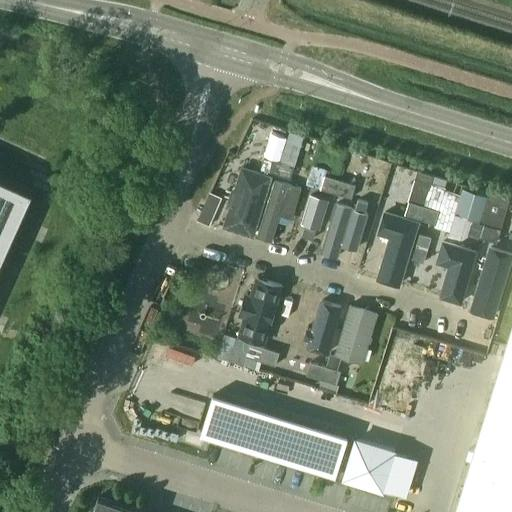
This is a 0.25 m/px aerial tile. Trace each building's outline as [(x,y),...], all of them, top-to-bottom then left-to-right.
[(275,174),(279,161),(264,157),(260,170),(275,174)] [(279,161),(275,174),(290,179),(294,166),(279,161)] [(270,178),(243,170),(225,228),(253,236),(270,178)] [(0,263),(33,191),(0,175),(0,263)] [(336,193),(340,180),(325,175),(321,188),(336,193)] [(302,189),(273,180),(256,237),(284,246),(302,189)] [(340,180),(336,193),(351,197),(355,184),(340,180)] [(420,219),(424,205),(409,201),(405,214),(420,219)] [(320,209),(299,203),(286,247),(307,253),(320,209)] [(357,210),(333,203),(317,256),(341,263),(357,210)] [(424,205),(420,219),(436,223),(440,210),(424,205)] [(414,226),(387,218),(370,272),(397,280),(414,226)] [(472,220),(468,233),(481,237),(485,224),(472,220)] [(481,237),(496,242),(500,229),(485,224),(481,237)] [(462,300),(477,252),(453,245),(438,293),(462,300)] [(493,309),(510,254),(483,246),(466,301),(493,309)] [(235,334),(266,344),(285,284),(254,274),(235,334)] [(304,346),(330,354),(346,302),(321,295),(304,346)] [(377,312),(349,303),(332,354),(360,363),(377,312)] [(511,511),(511,327),(457,509),(465,511),(511,511)] [(246,356),(260,360),(264,348),(249,343),(246,356)] [(264,348),(260,360),(275,365),(279,352),(264,348)] [(321,379),(326,366),(311,361),(306,375),(321,379)] [(326,366),(321,379),(336,384),(341,371),(326,366)] [(213,394),(200,434),(335,477),(348,436),(213,394)] [(395,450),(357,438),(345,477),(383,489),(395,450)] [(145,511),(146,511),(99,496),(93,511),(145,511)]
